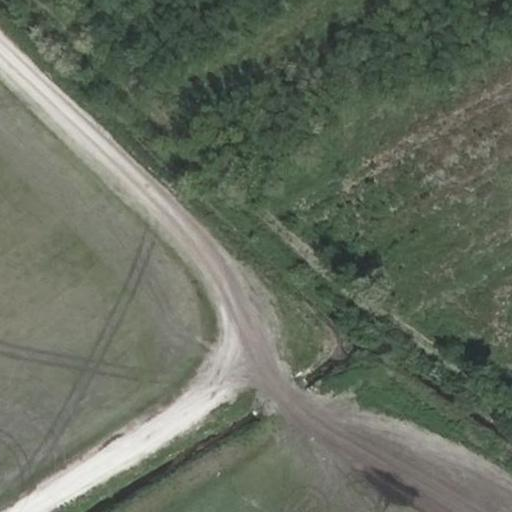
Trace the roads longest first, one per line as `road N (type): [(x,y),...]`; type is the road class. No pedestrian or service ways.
road 1 (track): [(0,50),(240,302),(221,391),(23,511)]
road 2 (track): [(422,511),(330,447),(288,393),(240,302)]
road 3 (track): [(288,393),(333,511)]
